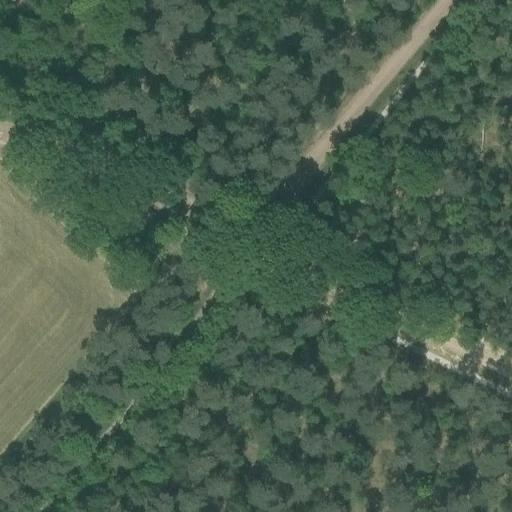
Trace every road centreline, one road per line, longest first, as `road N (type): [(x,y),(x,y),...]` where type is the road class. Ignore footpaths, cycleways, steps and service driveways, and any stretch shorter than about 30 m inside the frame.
road 1 (track): [(255,248),(247,270),(34,511)]
road 2 (track): [(455,0),(255,248)]
road 3 (track): [(511,375),(255,248)]
road 4 (track): [(255,248),(0,124)]
